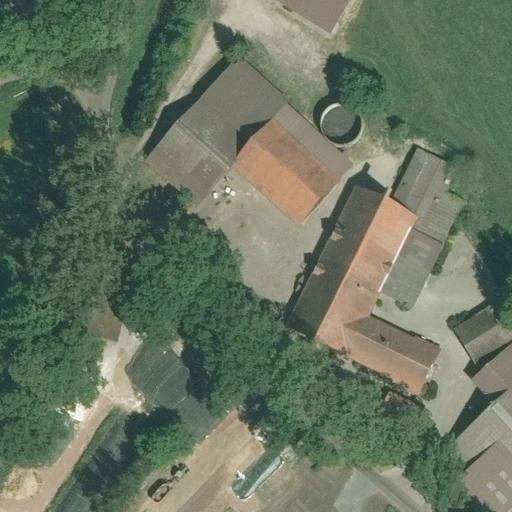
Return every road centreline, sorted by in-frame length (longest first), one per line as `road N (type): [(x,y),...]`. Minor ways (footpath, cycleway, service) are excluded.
road 1 (residential): [(430,511),(240,331),(119,190),(101,85),(124,0)]
road 2 (track): [(105,138),(78,84),(44,66),(0,82)]
